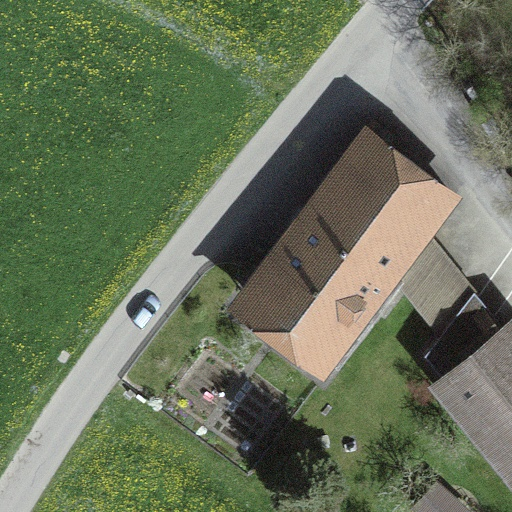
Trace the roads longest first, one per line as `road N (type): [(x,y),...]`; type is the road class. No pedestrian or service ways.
road 1 (unclassified): [(404,0),(110,351),(7,511)]
road 2 (track): [(511,190),(383,26)]
